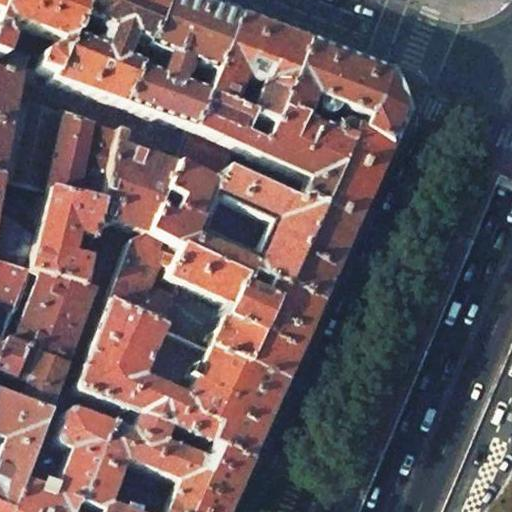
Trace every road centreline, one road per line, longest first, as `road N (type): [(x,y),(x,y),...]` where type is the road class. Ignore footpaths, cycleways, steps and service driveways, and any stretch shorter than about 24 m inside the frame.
road 1 (residential): [(387,227),(278,465),(300,493),(342,490)]
road 2 (primary): [(511,198),(381,511)]
road 3 (residential): [(342,490),(444,255)]
road 4 (primary): [(421,511),(511,297)]
road 5 (residential): [(444,255),(496,123),(499,59)]
road 6 (residential): [(499,59),(440,112),(387,227)]
road 7 (primary): [(499,59),(316,0)]
